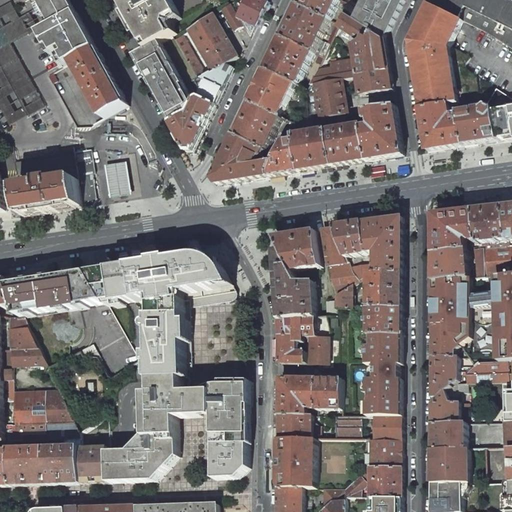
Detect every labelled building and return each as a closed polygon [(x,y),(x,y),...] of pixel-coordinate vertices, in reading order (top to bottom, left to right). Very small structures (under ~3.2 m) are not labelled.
[(43,0),(41,1),(43,3),(48,12),(54,24),(56,27),(79,13),(78,11),(71,0),(43,0)] [(132,9),(133,9),(128,0),(121,0),(128,12),(129,11),(131,10),(132,9)] [(171,21),(181,16),(172,0),(128,0),(133,9),(132,9),(131,10),(129,11),(128,12),(127,15),(127,19),(147,53),(163,44),(175,37),(170,27),(171,21)] [(257,26),(268,4),(261,0),(250,0),(242,18),(257,26)] [(303,0),(300,7),(333,22),(341,4),(345,6),(347,3),(342,1),(343,0),(303,0)] [(387,40),(404,5),(393,0),(364,0),(355,20),(371,30),(375,33),(387,40)] [(511,49),(511,0),(434,0),(432,6),(465,23),(487,33),(511,49)] [(0,112),(3,111),(11,127),(46,109),(12,44),(47,24),(42,15),(39,9),(21,18),(12,3),(0,9),(0,112)] [(236,33),(245,28),(231,5),(222,11),(236,33)] [(463,28),(465,23),(432,6),(429,12),(419,31),(452,47),(453,47),(463,28)] [(326,35),(333,22),(300,7),(284,39),(317,55),(323,42),(325,37),(326,35)] [(75,63),(99,49),(79,13),(56,27),(45,33),(50,41),(65,69),(75,63)] [(229,66),(241,59),(215,15),(191,32),(204,55),(202,56),(203,58),(206,57),(216,74),(229,66)] [(387,41),(387,40),(375,33),(370,41),(366,39),(371,30),(355,20),(347,15),(341,26),(339,28),(361,44),(355,45),(361,79),(393,73),(387,41)] [(328,44),(331,46),(339,28),(341,26),(338,24),(328,44)] [(454,106),(444,62),(452,47),(419,31),(416,38),(418,40),(414,48),(424,110),(452,106),(454,106)] [(193,51),(197,49),(188,34),(185,36),(193,51)] [(201,83),(209,78),(193,51),(185,36),(177,41),(201,83)] [(313,62),(317,55),(284,39),(268,73),(272,74),(301,88),(309,70),(310,68),(313,62)] [(329,50),(331,46),(328,44),(323,42),(317,55),(320,56),(325,59),(329,50)] [(174,124),(192,114),(196,106),(185,87),(186,86),(163,44),(147,53),(138,58),(148,76),(164,106),(174,124)] [(478,78),(467,70),(466,66),(469,62),(465,60),(467,55),(453,47),(452,47),(444,62),(454,106),(460,105),(464,104),(482,101),(478,78)] [(130,107),(99,49),(75,63),(107,120),(130,107)] [(332,65),(337,54),(329,50),(325,59),(322,67),(319,72),(333,70),(332,65)] [(322,67),(325,59),(320,56),(316,64),(322,67)] [(355,77),(353,61),(332,65),(333,70),(319,72),(312,87),(343,82),(356,80),(355,77)] [(219,106),(236,70),(229,66),(216,74),(209,78),(201,83),(199,84),(205,94),(203,99),(219,106)] [(261,88),(264,90),(272,74),(268,73),(261,88)] [(396,92),(393,73),(361,79),(360,79),(363,97),(396,92)] [(49,77),(53,85),(58,82),(54,74),(49,77)] [(311,122),(310,92),(303,89),(301,88),(272,74),(264,90),(261,88),(253,104),(286,120),(295,124),(305,123),(311,122)] [(349,117),(343,82),(312,87),(310,92),(311,122),(329,120),(341,118),(346,117),(349,117)] [(310,92),(312,87),(306,83),(303,89),(310,92)] [(511,98),(498,90),(488,106),(489,106),(496,111),(496,112),(501,142),(511,139),(511,98)] [(190,154),(196,154),(205,136),(219,106),(203,99),(197,102),(196,106),(192,114),(174,124),(190,154)] [(277,139),(286,120),(253,104),(237,137),(270,152),(275,142),(277,139)] [(462,117),(454,119),(452,106),(424,110),(431,152),(451,149),(466,147),(462,117)] [(496,112),(496,111),(489,106),(485,109),(465,113),(461,113),(462,117),(466,147),(487,144),(501,142),(496,112)] [(386,160),(406,156),(398,107),(368,112),(370,124),(373,123),(375,128),(365,130),(371,162),(386,160)] [(365,129),(364,128),(348,131),(346,117),(341,118),(343,128),(339,129),(340,132),(331,133),(336,168),(354,165),(371,162),(365,130),(365,129)] [(320,171),(336,168),(331,133),(329,120),(311,122),(305,123),(308,137),(297,139),(298,142),(303,173),(320,171)] [(281,142),(285,144),(290,135),(286,133),(281,142)] [(266,160),(270,152),(237,137),(223,166),(216,181),(220,187),(245,183),(272,178),(272,172),(275,164),(268,165),(266,166),(262,167),(260,165),(264,159),(266,160)] [(284,176),(303,173),(298,142),(292,143),(291,145),(284,146),(275,164),(272,172),(272,178),(284,176)] [(84,152),(76,154),(78,166),(80,181),(84,208),(95,206),(98,200),(98,196),(94,175),(97,174),(93,151),(84,152)] [(76,154),(16,163),(18,176),(78,166),(76,154)] [(113,199),(133,196),(129,174),(128,164),(108,167),(110,178),(113,199)] [(57,185),(56,183),(56,182),(45,184),(44,185),(43,185),(43,187),(21,190),(25,217),(84,208),(80,181),(57,185)] [(493,210),(476,212),(479,242),(480,250),(485,250),(493,249),(492,244),(497,243),(497,248),(511,247),(510,242),(506,209),(493,210)] [(452,215),(436,216),(436,255),(469,251),(468,242),(470,240),(474,243),(479,242),(476,212),(452,215)] [(387,223),(366,226),(371,254),(371,255),(379,254),(380,275),(406,275),(407,220),(387,223)] [(348,258),(371,254),(366,226),(353,228),(338,230),(348,258)] [(330,231),(325,232),(330,268),(339,297),(355,286),(361,282),(355,273),(351,264),(348,258),(338,230),(330,231)] [(291,237),(276,239),(295,273),(312,271),(315,270),(324,269),(319,233),(291,237)] [(295,273),(276,239),(280,287),(282,322),(319,319),(316,283),(301,285),(295,273)] [(493,249),(485,250),(488,278),(498,277),(511,275),(511,246),(511,247),(497,248),(493,249)] [(480,250),(476,251),(479,279),(488,278),(485,250),(480,250)] [(470,251),(469,251),(436,255),(436,282),(472,279),(470,251)] [(156,318),(152,318),(154,365),(155,365),(156,381),(159,381),(189,380),(189,366),(194,366),(192,309),(237,302),(239,299),(239,296),(238,293),(229,276),(225,269),(218,263),(208,259),(198,258),(92,275),(109,306),(111,308),(154,300),(156,318)] [(372,260),(351,264),(355,273),(361,282),(371,275),(372,275),(374,275),(372,260)] [(31,284),(13,287),(19,308),(22,319),(22,320),(27,319),(109,306),(92,275),(74,278),(35,284),(31,284)] [(372,310),(406,310),(406,275),(380,275),(374,275),(372,275),(372,298),(372,300),(372,310)] [(499,323),(501,364),(511,363),(511,275),(498,277),(498,291),(473,291),(473,279),(472,279),(436,282),(436,327),(447,327),(463,348),(474,341),(473,324),(476,324),(481,326),(486,327),(491,326),(496,323),(499,323)] [(0,282),(0,307),(7,307),(7,310),(8,310),(19,308),(13,287),(11,281),(0,282)] [(339,309),(355,310),(355,286),(339,297),(339,302),(339,309)] [(328,303),(329,319),(339,318),(339,309),(339,302),(328,303)] [(406,310),(372,310),(372,338),(375,338),(406,338),(406,310)] [(22,319),(13,320),(14,331),(16,331),(32,330),(27,319),(22,320),(22,319)] [(319,319),(282,322),(283,339),(283,365),(309,365),(309,354),(299,354),(299,344),(309,344),(309,338),(330,338),(329,319),(319,319)] [(447,327),(436,327),(436,358),(457,358),(458,352),(463,348),(447,327)] [(32,330),(16,331),(17,351),(42,350),(32,330)] [(309,354),(309,365),(330,366),(330,338),(309,338),(309,344),(309,354)] [(368,348),(375,348),(375,338),(372,338),(366,338),(368,348)] [(406,366),(406,338),(375,338),(375,348),(368,348),(368,366),(378,366),(378,382),(374,382),(374,392),(371,392),(371,409),(374,409),(374,418),(406,419),(406,382),(402,382),(402,366),(406,366)] [(82,352),(84,358),(102,359),(95,346),(82,352)] [(17,351),(14,351),(15,368),(49,366),(42,350),(17,351)] [(3,352),(0,351),(0,401),(5,401),(15,401),(13,371),(4,372),(3,352)] [(457,358),(436,358),(436,399),(442,399),(448,394),(460,384),(460,358),(457,358)] [(469,386),(511,384),(511,374),(511,375),(511,363),(501,364),(480,365),(468,376),(469,386)] [(129,474),(129,484),(139,484),(159,483),(175,469),(183,462),(177,463),(177,451),(182,451),(181,427),(181,420),(181,419),(191,413),(190,395),(189,380),(159,381),(160,396),(148,396),(149,431),(147,432),(146,434),(146,436),(147,438),(124,454),(125,475),(129,474)] [(318,410),(319,381),(283,380),(283,417),(309,417),(309,410),(318,410)] [(345,412),(345,381),(319,381),(318,410),(318,411),(345,412)] [(217,388),(217,394),(217,419),(217,481),(242,480),(252,470),(252,415),(253,415),(253,383),(224,383),(224,387),(221,387),(217,388)] [(469,395),(469,386),(458,386),(459,395),(469,395)] [(62,392),(22,394),(24,427),(48,426),(54,425),(77,424),(76,423),(62,392)] [(217,394),(190,395),(191,413),(191,420),(217,419),(217,394)] [(442,399),(436,405),(435,426),(463,425),(463,405),(452,405),(448,394),(442,399)] [(5,401),(0,401),(0,442),(12,442),(16,442),(16,427),(16,425),(6,425),(5,401)] [(282,441),(315,441),(315,417),(309,417),(283,417),(282,441)] [(374,418),(337,418),(338,442),(374,442),(406,442),(406,419),(374,418)] [(463,425),(435,426),(435,451),(469,451),(469,425),(463,425)] [(48,441),(48,426),(24,427),(24,442),(48,441)] [(16,442),(24,442),(24,427),(16,427),(16,442)] [(84,449),(85,486),(112,485),(111,454),(111,448),(103,449),(103,444),(102,442),(99,440),(96,439),(93,440),(91,442),(90,446),(90,449),(84,449)] [(320,441),(315,441),(282,441),(282,459),(286,459),(285,472),(282,472),(281,490),(306,490),(319,490),(320,441)] [(16,442),(12,442),(13,452),(15,488),(33,487),(35,487),(50,487),(48,451),(25,451),(24,442),(16,442)] [(405,469),(406,442),(374,442),(373,469),(405,469)] [(84,449),(48,451),(50,487),(67,486),(85,486),(84,449)] [(469,451),(435,451),(435,485),(473,484),(472,450),(469,451)] [(0,488),(15,488),(13,452),(4,452),(5,457),(0,457),(0,488)] [(124,454),(111,454),(112,485),(129,484),(129,474),(125,475),(124,454)] [(405,500),(405,469),(373,469),(373,500),(405,500)] [(362,476),(347,490),(348,499),(363,499),(363,490),(369,484),(362,476)] [(281,511),(306,511),(306,490),(281,490),(281,511)] [(325,511),(324,511),(348,511),(348,499),(347,490),(325,511)] [(347,490),(325,490),(325,511),(347,490)] [(348,511),(405,511),(405,500),(373,500),(363,499),(348,499),(348,511)]
